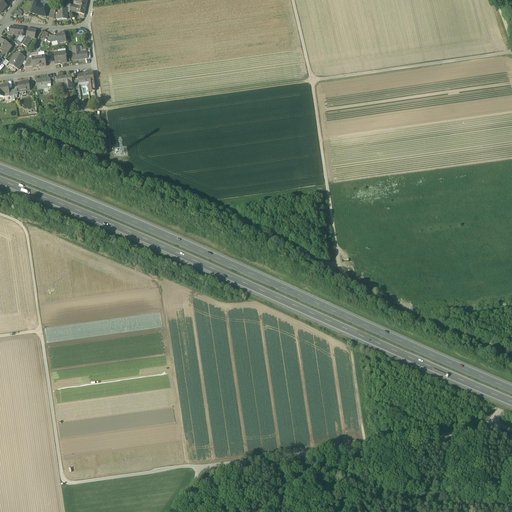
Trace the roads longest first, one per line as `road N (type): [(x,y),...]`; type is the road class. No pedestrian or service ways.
road 1 (motorway): [(511,391),(0,166)]
road 2 (motorway): [(0,179),(511,404)]
road 3 (track): [(338,266),(310,79),(101,108),(94,66)]
road 4 (track): [(198,468),(63,480),(40,330)]
road 5 (track): [(291,0),(310,79),(511,52)]
road 6 (track): [(364,445),(198,468)]
road 7 (residential): [(0,78),(94,66),(88,24)]
road 8 (track): [(40,330),(26,234),(0,214)]
road 9 (track): [(490,421),(472,431),(364,445)]
